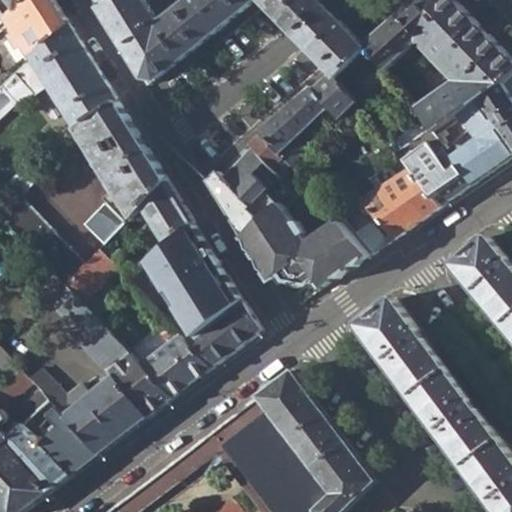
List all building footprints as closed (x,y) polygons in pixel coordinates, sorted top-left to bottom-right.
[(34,57),(70,23),(54,0),(31,0),(19,10),(9,18),(34,57)] [(11,0),(19,10),(31,0),(11,0)] [(150,85),(184,59),(161,24),(146,0),(111,0),(101,7),(150,85)] [(257,0),(190,0),(161,24),(184,59),(257,0)] [(305,0),(263,0),(283,22),(305,0)] [(319,0),(305,0),(283,22),(313,51),(343,22),(319,0)] [(417,0),(368,43),(371,47),(387,68),(393,63),(390,59),(420,35),(465,81),(431,106),(427,102),(421,107),(429,119),(437,131),(480,101),(504,84),(511,76),(511,57),(457,0),(417,0)] [(343,22),(313,51),(334,73),(337,76),(371,47),(368,43),(365,45),(343,22)] [(77,130),(120,102),(70,23),(34,57),(32,59),(77,130)] [(329,78),(352,108),(357,102),(337,76),(334,73),(329,78)] [(511,76),(504,84),(480,101),(511,143),(511,76)] [(313,87),(262,131),(287,160),(293,167),(309,151),(318,142),(312,137),(303,147),(298,141),(330,108),(339,120),(352,108),(329,78),(316,89),(313,87)] [(9,80),(0,88),(0,102),(0,103),(16,88),(9,80)] [(511,159),(511,143),(480,101),(437,131),(447,144),(444,146),(447,149),(470,129),(478,140),(461,151),(458,147),(449,153),(475,184),(511,159)] [(143,209),(170,181),(120,102),(77,130),(134,217),(143,209)] [(443,207),(475,184),(449,153),(447,149),(444,146),(447,144),(437,131),(429,119),(390,144),(404,161),(443,207)] [(262,135),(254,143),(277,170),(287,160),(262,131),(260,132),(262,135)] [(319,141),(318,142),(309,151),(320,163),(331,153),(319,141)] [(256,150),(227,177),(248,202),(251,211),(262,218),(271,209),(262,201),(271,192),(280,200),(285,204),(286,204),(294,196),(279,181),(283,177),(277,170),(254,143),(252,145),(256,150)] [(54,150),(23,180),(31,187),(62,157),(54,150)] [(395,239),(443,207),(404,161),(398,166),(406,176),(362,205),(368,213),(372,210),(395,239)] [(211,182),(245,234),(262,218),(251,211),(248,202),(227,177),(221,173),(211,182)] [(143,209),(169,246),(197,223),(170,181),(143,209)] [(1,218),(66,286),(88,264),(22,198),(1,218)] [(339,278),(373,254),(356,233),(345,219),(343,221),(341,218),(309,239),(286,204),(285,204),(280,200),(271,209),(262,218),(245,234),(276,283),(281,280),(293,296),(299,292),(303,297),(337,276),(339,278)] [(107,246),(112,241),(127,225),(106,206),(86,226),(107,246)] [(356,233),(373,254),(389,244),(370,222),(356,233)] [(246,302),(197,223),(169,246),(151,261),(201,336),(246,302)] [(107,246),(101,251),(118,269),(126,261),(130,265),(134,262),(144,252),(133,240),(122,250),(112,241),(107,246)] [(490,240),(461,264),(461,267),(511,327),(511,261),(494,240),(490,240)] [(170,323),(158,310),(118,269),(101,251),(88,264),(66,286),(177,398),(214,369),(190,344),(177,331),(170,323)] [(53,400),(104,452),(177,398),(66,286),(50,302),(68,321),(64,325),(115,376),(89,397),(78,386),(68,395),(32,357),(20,367),(25,372),(35,382),(43,390),(53,400)] [(397,300),(367,324),(366,327),(505,511),(511,511),(511,447),(400,300),(397,300)] [(190,344),(214,369),(265,331),(246,302),(201,336),(190,344)] [(158,310),(170,323),(179,317),(169,303),(158,310)] [(185,325),(179,317),(170,323),(177,331),(185,325)] [(0,367),(12,383),(25,372),(20,367),(0,347),(0,367)] [(271,411),(341,496),(322,511),(348,511),(379,482),(294,370),(261,397),(266,404),(271,411)] [(9,404),(35,382),(25,372),(12,383),(0,391),(0,397),(5,403),(9,404)] [(25,425),(53,400),(43,390),(18,413),(17,416),(25,425)] [(274,511),(280,511),(228,444),(271,411),(266,404),(261,397),(109,511),(141,511),(226,448),(227,450),(274,511)] [(25,425),(74,475),(104,452),(53,400),(25,425)] [(0,447),(12,437),(0,425),(6,425),(9,424),(10,421),(10,418),(9,415),(8,413),(6,411),(4,410),(1,410),(0,410),(0,447)] [(228,444),(280,511),(322,511),(341,496),(271,411),(228,444)] [(12,437),(0,447),(0,507),(4,511),(24,511),(74,475),(25,425),(12,437)]
